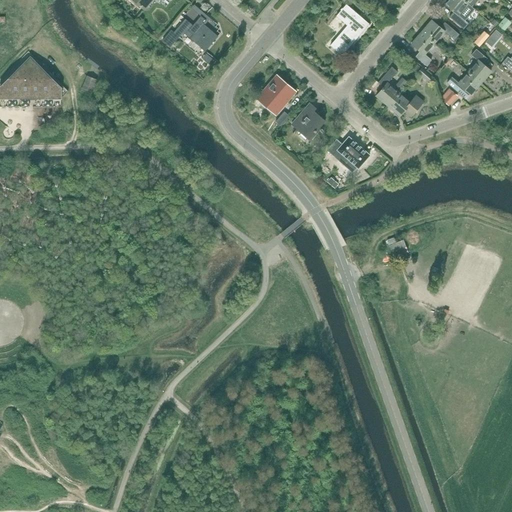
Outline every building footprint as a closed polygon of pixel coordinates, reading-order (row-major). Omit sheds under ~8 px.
[(133,0),(144,10),(152,0),(133,0)] [(463,0),(448,0),(445,4),(453,12),(449,17),(463,29),(468,23),(459,15),(468,4),(463,0)] [(342,56),(369,24),(346,5),(343,8),(342,8),(340,10),(341,11),(336,16),(347,26),(330,46),(342,56)] [(218,36),(205,25),(210,19),(206,15),(196,6),(193,9),(202,17),(194,27),(185,19),(174,32),(179,37),(183,33),(205,52),(218,36)] [(445,23),(440,28),(431,21),(421,32),(423,34),(434,43),(444,32),(454,41),(459,35),(445,23)] [(434,43),(423,34),(421,32),(411,44),(420,51),(415,57),(426,66),(431,60),(425,55),(434,43)] [(492,38),(486,43),(489,47),(496,41),(492,38)] [(482,64),(487,59),(476,49),(471,55),(477,61),(468,72),(479,82),(481,83),(491,71),(482,64)] [(210,50),(207,54),(214,61),(218,57),(210,50)] [(0,88),(2,91),(23,91),(27,91),(27,93),(32,93),(32,91),(57,91),(61,88),(30,57),(0,87),(0,88)] [(511,60),(507,57),(502,63),(511,70),(511,60)] [(429,83),(433,78),(421,68),(417,72),(429,83)] [(388,83),(393,77),(387,72),(378,83),(383,87),(376,96),(388,106),(399,93),(388,83)] [(481,83),(479,82),(468,72),(458,83),(452,78),(447,83),(458,93),(462,87),(471,95),(481,83)] [(275,115),(279,110),(295,92),(277,76),(257,99),(275,115)] [(401,89),(407,81),(402,77),(395,85),(401,89)] [(90,81),(86,79),(81,91),(86,92),(90,81)] [(451,91),(442,101),(448,106),(457,96),(451,91)] [(416,96),(410,102),(399,93),(388,106),(399,116),(404,111),(410,116),(423,102),(416,96)] [(313,111),(315,109),(309,104),(292,125),(310,141),(317,133),(315,132),(324,121),(313,111)] [(281,127),(289,116),(284,112),(275,122),(281,127)] [(369,155),(348,137),(342,145),(336,140),(327,150),(333,156),(338,151),(343,156),(339,161),(352,173),(357,168),(358,168),(369,155)] [(386,239),(390,249),(404,242),(403,240),(395,243),(393,237),(386,239)] [(388,260),(408,251),(404,242),(390,249),(386,250),(388,255),(386,256),(388,260)]
